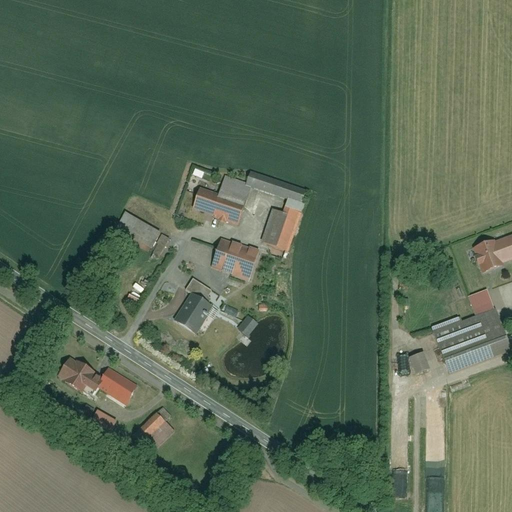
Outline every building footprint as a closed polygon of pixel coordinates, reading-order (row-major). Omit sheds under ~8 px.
[(237,227),(250,193),(276,202),(288,207),(285,215),(276,212),(265,243),(281,249),(296,209),(302,192),(247,172),(242,185),(223,178),(215,198),(197,192),(191,210),(237,227)] [(157,235),(120,216),(113,230),(150,250),(157,235)] [(474,248),(483,274),(502,267),(502,265),(511,261),(511,237),(495,243),(494,241),(474,248)] [(256,252),(219,241),(211,268),(248,279),(256,252)] [(408,264),(409,278),(435,275),(433,262),(408,264)] [(215,296),(189,280),(182,292),(188,295),(173,320),(199,336),(214,310),(208,307),(215,296)] [(473,303),(478,317),(432,334),(448,376),(507,355),(492,312),(487,298),(473,303)] [(239,332),(246,336),(255,323),(249,319),(239,332)] [(419,375),(431,371),(425,356),(413,360),(419,375)] [(100,385),(73,365),(61,381),(82,396),(90,386),(120,408),(134,390),(109,372),(100,385)] [(161,410),(129,440),(149,460),(174,436),(165,426),(171,420),(161,410)] [(100,415),(90,434),(108,444),(118,425),(100,415)]
